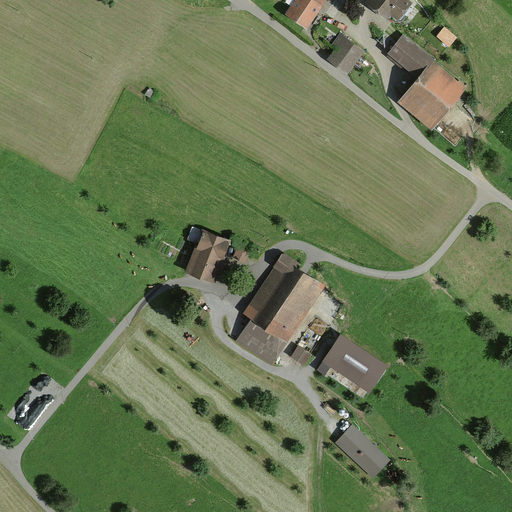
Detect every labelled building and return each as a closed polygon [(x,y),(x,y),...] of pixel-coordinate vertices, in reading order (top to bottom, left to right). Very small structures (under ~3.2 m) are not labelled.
[(320,0),(295,0),(287,11),(305,23),(320,0)] [(404,4),(399,0),(369,0),(369,1),(391,19),(404,4)] [(430,64),(402,40),(389,54),(420,79),(404,99),(430,122),(456,89),(428,67),(430,64)] [(358,52),(343,41),(330,58),(344,69),(358,52)] [(224,243),(203,234),(189,268),(210,277),(224,243)] [(316,288),(281,264),(251,309),(259,314),(242,339),(269,359),(316,288)] [(387,365),(341,333),(315,370),(324,376),(331,367),(368,392),(387,365)] [(304,365),(311,352),(297,345),(291,358),(304,365)] [(391,460),(353,424),(335,443),(373,479),(391,460)]
